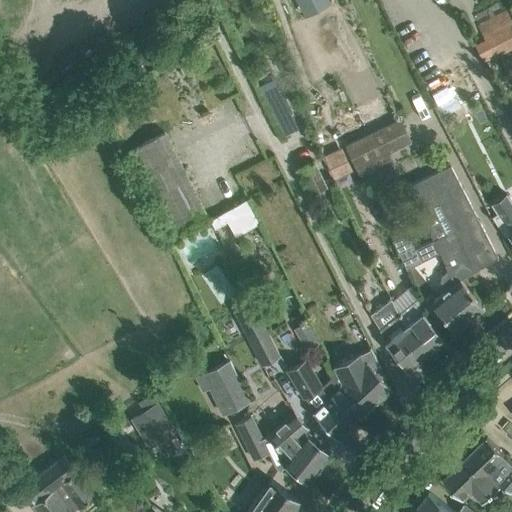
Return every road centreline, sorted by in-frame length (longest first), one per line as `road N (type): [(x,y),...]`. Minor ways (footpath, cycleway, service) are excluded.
road 1 (track): [(423,425),(197,0)]
road 2 (tertiary): [(348,511),(423,425),(511,344)]
road 3 (unknown): [(511,136),(449,40),(412,0)]
